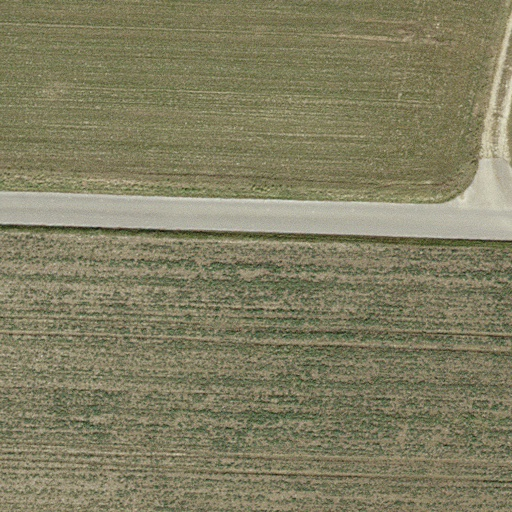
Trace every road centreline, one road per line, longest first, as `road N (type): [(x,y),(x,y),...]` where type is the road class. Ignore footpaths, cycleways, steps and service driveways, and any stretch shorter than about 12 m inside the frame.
road 1 (track): [(511,227),(0,207)]
road 2 (track): [(481,225),(511,74)]
